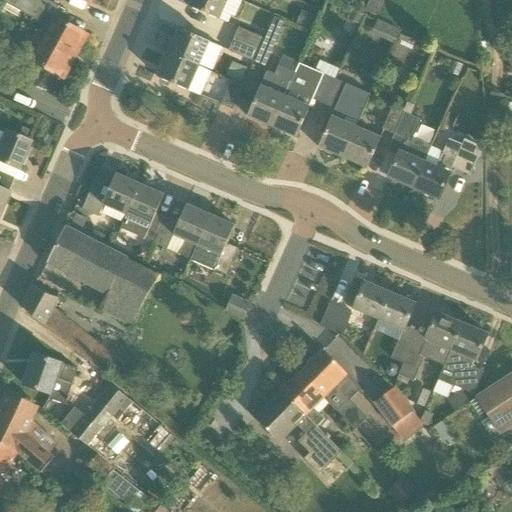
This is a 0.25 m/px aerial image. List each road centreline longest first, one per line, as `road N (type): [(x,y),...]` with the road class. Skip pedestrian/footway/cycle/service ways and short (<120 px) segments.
road 1 (residential): [(306,215),(87,123)]
road 2 (residential): [(220,427),(256,369),(258,329),(306,215)]
road 3 (tertiary): [(0,333),(87,123)]
road 4 (residential): [(511,305),(306,215)]
road 5 (tertiary): [(87,123),(141,0)]
